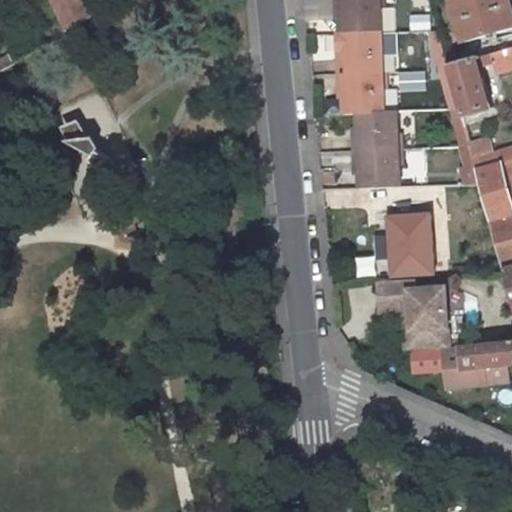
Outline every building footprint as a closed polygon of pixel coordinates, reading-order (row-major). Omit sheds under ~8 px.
[(52,0),(63,24),(65,28),(90,16),(82,0),(52,0)] [(343,34),(382,33),(381,0),(336,0),(337,11),(342,11),(343,17),(343,34)] [(458,0),(453,1),(466,43),(511,28),(511,9),(509,0),(458,0)] [(432,30),(432,14),(411,15),(411,30),(432,30)] [(63,24),(50,30),(54,40),(68,32),(65,28),(63,24)] [(343,34),(338,35),(339,75),(384,73),(382,33),(343,34)] [(511,48),(449,67),(450,70),(462,116),(488,109),(474,63),(479,62),(480,62),(494,58),(497,69),(511,64),(511,48)] [(0,68),(12,61),(9,54),(0,58),(0,68)] [(384,73),(339,75),(339,91),(344,91),(345,97),(345,115),(358,115),(385,113),(384,73)] [(354,136),(355,152),(399,150),(398,112),(385,113),(358,115),(358,129),(359,136),(354,136)] [(55,136),(86,177),(112,158),(81,117),(55,136)] [(491,138),(470,144),(471,147),(474,158),(496,151),(491,138)] [(511,146),(496,151),(474,158),(476,167),(481,184),(485,199),(488,211),(491,221),(511,214),(511,197),(504,171),(511,168),(511,146)] [(474,158),(471,147),(461,149),(466,168),(476,167),(474,158)] [(360,169),(360,175),(361,190),(401,188),(400,156),(404,156),(403,150),(399,150),(355,152),(355,169),(360,169)] [(466,168),(462,168),(466,185),(481,184),(476,167),(466,168)] [(324,185),(336,184),(336,172),(324,173),(324,185)] [(485,199),(461,204),(464,217),(488,211),(485,199)] [(511,214),(491,221),(504,269),(511,266),(511,214)] [(391,219),(395,276),(435,274),(431,216),(391,219)] [(444,348),(452,348),(447,288),(411,291),(410,281),(380,283),(382,313),(412,311),(418,310),(419,330),(413,331),(415,351),(444,348)] [(509,363),(511,363),(511,341),(452,348),(444,348),(448,388),(485,385),(511,382),(509,363)] [(413,494),(418,468),(404,465),(399,491),(413,494)]
